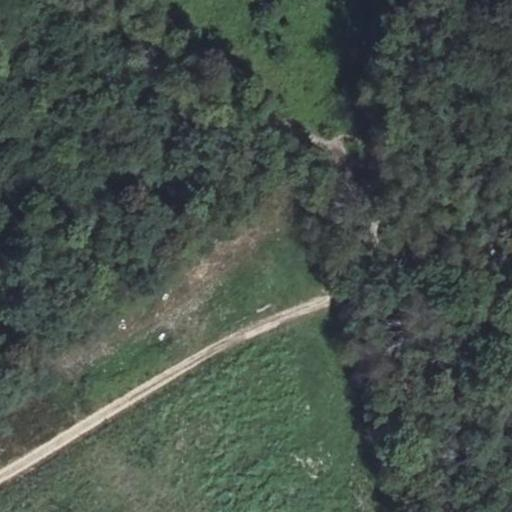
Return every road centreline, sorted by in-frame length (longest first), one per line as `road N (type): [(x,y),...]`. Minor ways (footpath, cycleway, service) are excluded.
road 1 (track): [(0,479),(235,340),(376,285)]
road 2 (track): [(228,122),(0,313)]
road 3 (track): [(370,0),(363,106),(373,225)]
road 4 (track): [(373,225),(339,150),(279,121),(228,122)]
road 5 (track): [(228,122),(176,87),(101,0)]
